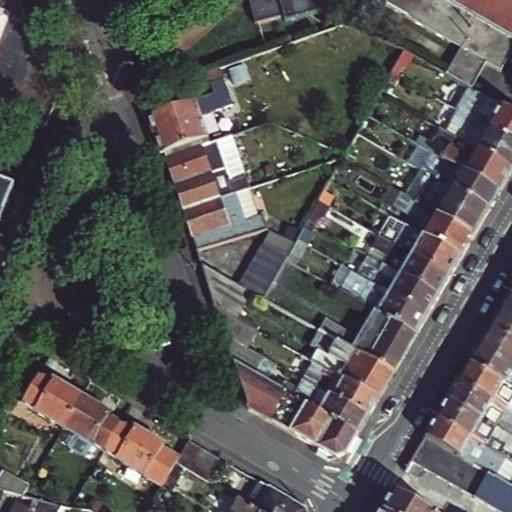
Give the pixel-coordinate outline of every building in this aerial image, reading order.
[(0,0),(0,110),(43,128),(56,95),(13,0),(12,0),(0,0)] [(248,0),(254,22),(283,14),(284,19),(320,10),(317,0),(248,0)] [(511,0),(383,0),(384,3),(485,62),(499,70),(505,58),(511,62),(511,0)] [(215,99),(149,123),(162,159),(208,143),(199,115),(232,104),(220,68),(205,73),(215,99)] [(459,101),(455,109),(511,141),(511,113),(473,90),(465,104),(459,101)] [(276,110),(269,107),(267,113),(273,115),(276,110)] [(511,163),(511,141),(455,109),(448,121),(464,131),(458,140),(472,148),(508,169),(511,163)] [(508,169),(472,148),(467,156),(432,136),(428,142),(414,134),(410,140),(428,151),(496,190),(508,169)] [(208,143),(162,159),(171,185),(223,167),(214,141),(208,143)] [(418,168),(416,171),(425,176),(423,179),(429,183),(432,177),(486,208),(496,190),(428,151),(418,168)] [(171,185),(181,212),(217,199),(249,189),(245,177),(229,182),(223,167),(171,185)] [(416,171),(402,194),(471,234),(486,208),(432,177),(429,183),(423,179),(425,176),(416,171)] [(388,186),(368,175),(363,184),(383,195),(388,186)] [(11,183),(0,178),(0,213),(9,188),(11,183)] [(426,225),(421,233),(458,255),(471,234),(402,194),(388,186),(383,195),(381,198),(426,225)] [(38,201),(9,188),(0,213),(0,263),(5,250),(10,252),(24,213),(31,216),(38,201)] [(193,246),(229,234),(217,199),(181,212),(193,246)] [(416,241),(421,233),(403,223),(398,230),(416,241)] [(387,224),(380,236),(391,242),(398,230),(387,224)] [(458,255),(421,233),(416,241),(398,230),(391,242),(447,274),(458,255)] [(380,236),(378,234),(371,246),(384,254),(391,242),(380,236)] [(293,263),(305,242),(294,236),(282,257),(293,263)] [(435,294),(447,274),(391,242),(384,254),(402,264),(398,272),(435,294)] [(260,244),(238,286),(249,293),(271,305),(293,263),(282,257),(260,244)] [(384,254),(380,261),(398,272),(402,264),(384,254)] [(361,260),(355,272),(369,280),(376,269),(361,260)] [(376,269),(394,279),(398,272),(380,261),(376,269)] [(199,265),(213,307),(235,319),(249,293),(238,286),(199,265)] [(425,313),(369,280),(355,272),(351,269),(345,280),(368,293),(362,303),(389,318),(413,332),(425,313)] [(376,269),(369,280),(425,313),(435,294),(398,272),(394,279),(376,269)] [(345,280),(340,290),(362,303),(368,293),(345,280)] [(511,297),(507,294),(496,311),(511,320),(511,297)] [(242,346),(252,329),(235,319),(213,307),(222,335),(242,346)] [(511,320),(496,311),(486,328),(511,343),(511,320)] [(390,371),(413,332),(389,318),(379,335),(349,317),(342,329),(321,317),(314,329),(390,371)] [(511,343),(486,328),(476,346),(511,367),(511,366),(511,343)] [(343,367),(337,376),(375,397),(390,371),(314,329),(305,345),(314,350),(343,367)] [(252,373),(261,357),(242,346),(222,335),(231,361),(252,373)] [(511,367),(476,346),(466,362),(502,383),(506,378),(511,381),(511,367)] [(314,350),(308,360),(337,376),(343,367),(314,350)] [(318,378),(313,386),(365,415),(375,397),(337,376),(308,360),(302,357),(297,365),(306,371),(318,378)] [(354,432),(256,375),(252,373),(231,361),(248,406),(268,417),(276,403),(295,414),(287,428),(334,455),(342,453),(354,432)] [(466,362),(455,382),(511,414),(511,398),(511,395),(511,389),(502,383),(466,362)] [(263,364),(256,375),(354,432),(365,415),(313,386),(301,379),(292,374),(289,380),(263,364)] [(306,371),(301,379),(313,386),(318,378),(306,371)] [(21,402),(62,426),(81,394),(52,377),(50,381),(38,374),(21,402)] [(511,381),(506,378),(502,383),(511,389),(511,381)] [(511,428),(511,414),(455,382),(445,399),(493,426),(497,420),(511,429),(511,428)] [(103,451),(119,422),(107,415),(109,411),(81,394),(62,426),(103,451)] [(493,426),(445,399),(434,418),(497,454),(503,444),(488,435),(493,426)] [(497,454),(434,418),(423,436),(471,464),(475,457),(490,466),(497,454)] [(497,420),(493,426),(511,437),(511,428),(511,429),(497,420)] [(173,462),(177,455),(162,446),(163,444),(134,426),(131,430),(119,422),(103,451),(160,485),(160,484),(173,462)] [(511,437),(493,426),(488,435),(503,444),(497,454),(511,463),(511,437)] [(471,464),(423,436),(410,459),(500,511),(511,511),(511,488),(495,478),(471,464)] [(173,462),(185,470),(200,446),(186,438),(177,455),(173,462)] [(185,470),(198,478),(213,454),(200,446),(185,470)] [(198,478),(211,485),(225,461),(213,454),(198,478)] [(475,457),(471,464),(495,478),(502,466),(511,471),(511,463),(497,454),(490,466),(475,457)] [(2,470),(0,472),(0,490),(6,492),(21,496),(27,486),(2,470)] [(416,497),(435,511),(450,491),(430,477),(416,497)] [(234,499),(256,511),(303,511),(302,506),(260,482),(248,502),(236,495),(234,499)] [(148,506),(155,511),(168,489),(160,484),(160,485),(148,506)] [(430,511),(392,490),(380,511),(381,511),(430,511)] [(256,511),(234,499),(225,511),(215,511),(214,511),(256,511)] [(36,511),(17,501),(10,511),(36,511)]
